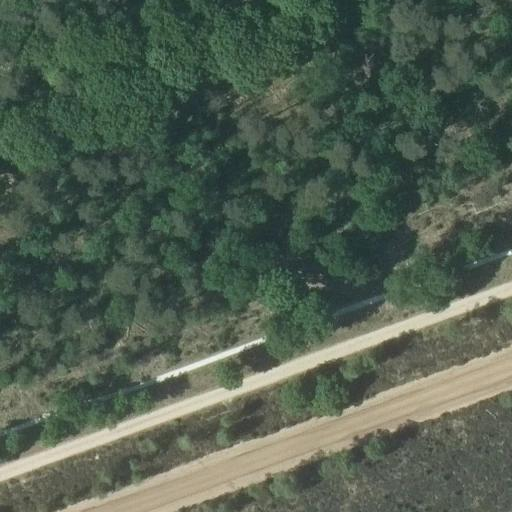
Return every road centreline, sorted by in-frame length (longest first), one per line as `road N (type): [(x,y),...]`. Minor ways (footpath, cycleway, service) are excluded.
road 1 (track): [(0,474),(511,289)]
road 2 (unknown): [(454,0),(281,82),(193,134),(97,223),(0,288)]
road 3 (track): [(105,511),(511,364)]
